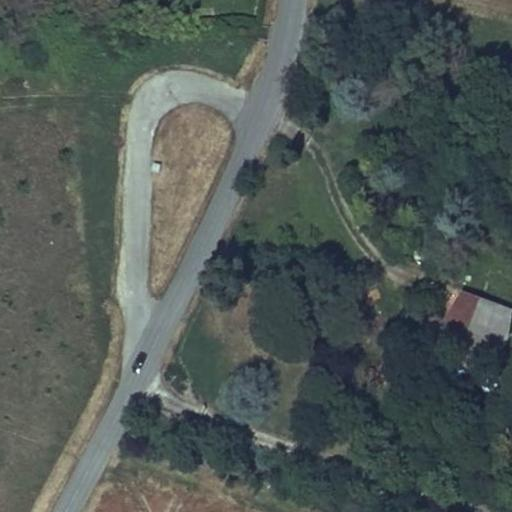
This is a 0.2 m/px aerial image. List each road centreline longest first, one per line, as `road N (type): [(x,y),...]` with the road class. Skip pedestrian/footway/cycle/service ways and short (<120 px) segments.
road 1 (tertiary): [(299,0),(246,166),(64,511)]
road 2 (unknown): [(129,391),(364,477)]
road 3 (track): [(173,82),(0,98)]
